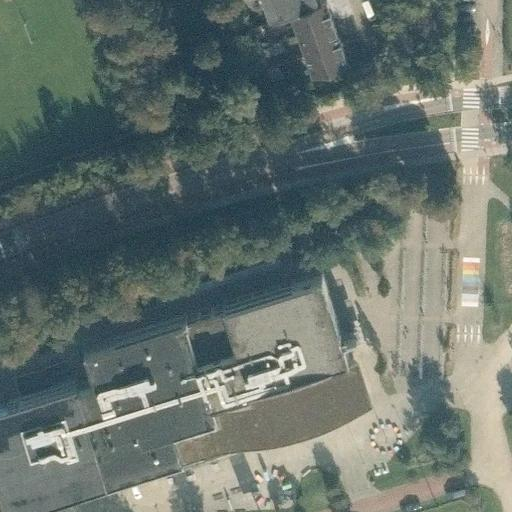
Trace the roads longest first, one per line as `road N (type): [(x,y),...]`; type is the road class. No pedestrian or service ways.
road 1 (tertiary): [(0,247),(273,157)]
road 2 (tertiary): [(511,99),(396,114),(273,157)]
road 3 (tertiary): [(273,157),(511,129)]
road 4 (residential): [(343,511),(499,461)]
